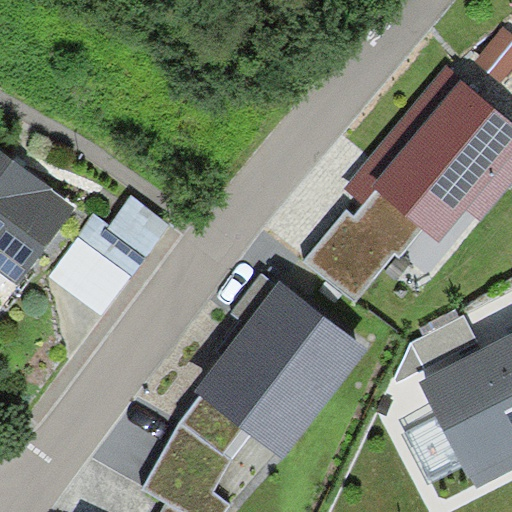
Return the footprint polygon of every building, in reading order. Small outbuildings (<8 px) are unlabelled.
[(500,82),(511,69),(511,26),(478,59),(500,82)] [(511,191),(511,116),(455,64),(365,162),(460,249),(511,191)] [(0,282),(74,191),(0,131),(0,282)] [(55,276),(113,312),(173,215),(135,192),(118,219),(98,206),(55,276)] [(195,375),(290,451),(370,350),(274,275),(195,375)] [(511,407),(511,301),(410,352),(453,437),(511,407)]
